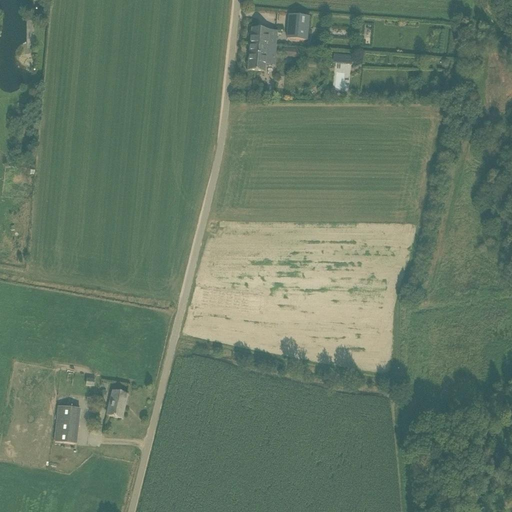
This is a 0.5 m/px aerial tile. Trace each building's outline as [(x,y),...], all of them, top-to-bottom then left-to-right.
[(309,18),(289,16),(287,40),(307,42),(309,18)] [(277,32),(264,31),(252,29),(248,72),(265,74),(266,60),(274,61),(277,32)] [(283,57),(294,58),(295,50),(284,49),(283,57)] [(128,396),(127,396),(113,392),(107,416),(122,420),(128,396)] [(55,443),(64,444),(76,445),(80,410),(58,407),(55,443)]
